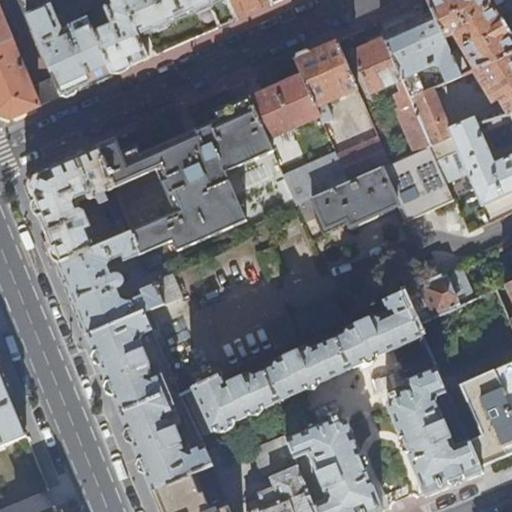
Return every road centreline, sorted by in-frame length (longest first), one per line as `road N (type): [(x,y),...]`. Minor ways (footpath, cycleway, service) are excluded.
road 1 (residential): [(0,154),(351,0)]
road 2 (secondary): [(0,248),(108,511)]
